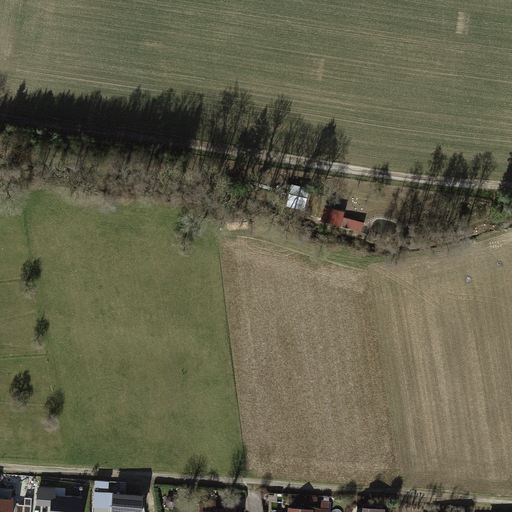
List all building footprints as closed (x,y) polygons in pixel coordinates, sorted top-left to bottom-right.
[(110,488),(110,479),(97,478),(97,487),(110,488)] [(142,511),(144,493),(113,491),(111,511),(142,511)] [(78,511),(80,499),(55,496),(53,511),(78,511)] [(11,511),(13,498),(0,497),(0,511),(11,511)] [(321,509),(289,507),(288,511),(328,511),(329,500),(322,500),(321,509)]
